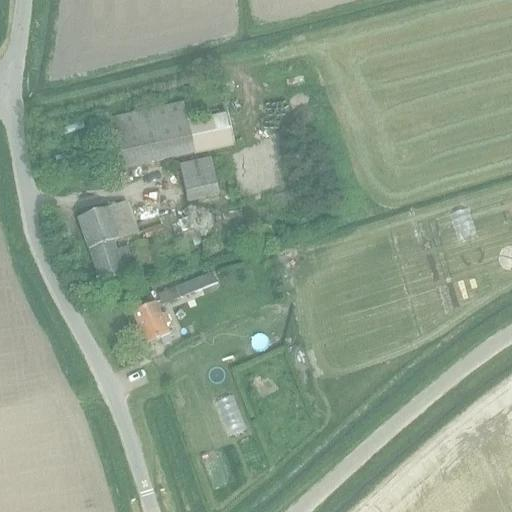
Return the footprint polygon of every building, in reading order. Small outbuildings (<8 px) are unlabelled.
[(105,120),(116,172),(233,146),(226,114),(187,123),(182,103),(105,120)] [(179,165),(187,202),(218,196),(210,159),(179,165)] [(113,242),(136,234),(125,202),(77,219),(100,285),(124,276),(121,266),(131,262),(126,247),(116,251),(113,242)] [(160,225),(143,231),(145,239),(162,234),(165,241),(182,235),(185,243),(197,239),(189,215),(174,220),(171,214),(158,219),(160,225)] [(213,273),(191,282),(195,293),(217,285),(213,273)] [(174,289),(159,294),(163,306),(178,300),(174,289)] [(164,325),(169,323),(165,314),(160,316),(155,303),(132,313),(145,344),(159,338),(162,346),(171,342),(164,325)]
